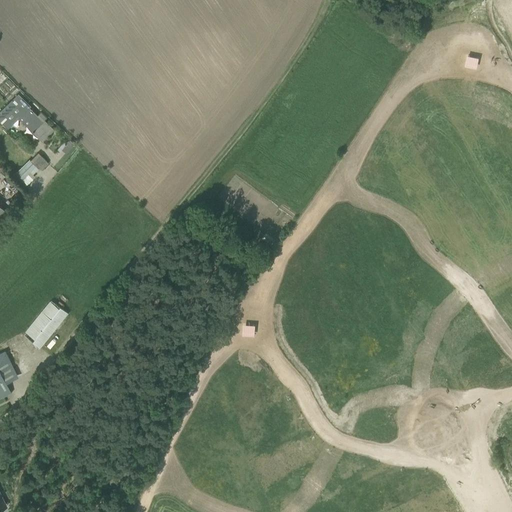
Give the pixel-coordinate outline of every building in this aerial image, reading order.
[(0,110),(0,121),(5,117),(6,118),(1,123),(7,129),(18,118),(40,140),(44,136),(46,138),(54,130),(44,120),(43,122),(29,107),(30,106),(18,93),(0,110)] [(59,146),(62,151),(73,145),(69,140),(59,146)] [(16,173),(22,179),(35,166),(38,169),(46,161),(37,152),(16,173)] [(23,334),(40,348),(68,313),(51,299),(23,334)] [(0,397),(12,392),(7,383),(6,380),(16,375),(13,366),(5,351),(4,351),(0,353),(0,397)]
